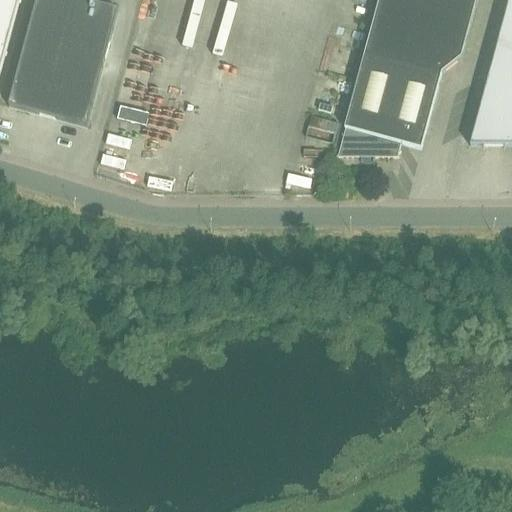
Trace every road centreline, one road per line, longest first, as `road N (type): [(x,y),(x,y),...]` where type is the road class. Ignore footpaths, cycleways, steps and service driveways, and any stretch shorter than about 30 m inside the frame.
road 1 (unclassified): [(0,171),(175,218),(511,216)]
road 2 (unknown): [(323,0),(280,216)]
road 3 (unknown): [(104,202),(141,0)]
